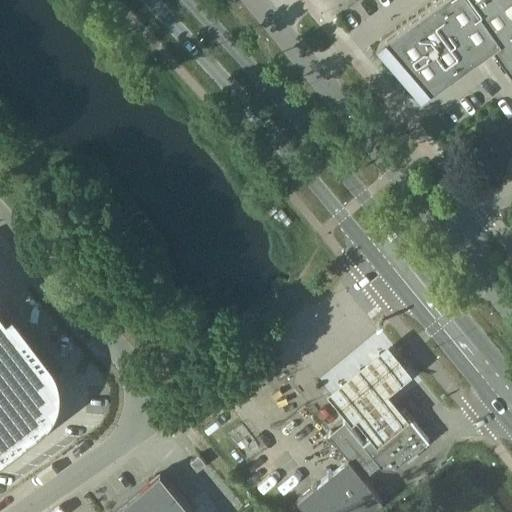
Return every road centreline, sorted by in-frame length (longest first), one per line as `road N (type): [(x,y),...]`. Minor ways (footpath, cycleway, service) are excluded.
road 1 (unclassified): [(29,511),(164,419),(152,387),(0,222)]
road 2 (primary): [(151,0),(391,279)]
road 3 (primary): [(414,261),(194,0)]
road 4 (unclassified): [(450,235),(256,0)]
road 5 (primary): [(391,279),(511,428)]
road 6 (primary): [(511,384),(414,261)]
